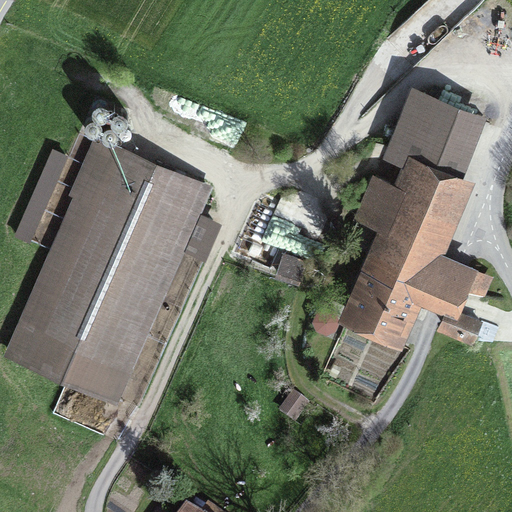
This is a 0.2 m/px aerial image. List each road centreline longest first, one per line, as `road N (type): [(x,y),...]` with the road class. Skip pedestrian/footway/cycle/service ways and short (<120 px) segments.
road 1 (track): [(90,511),(140,419),(243,181),(311,167),(434,74),(511,84)]
road 2 (unclassified): [(302,511),(404,390),(478,216)]
